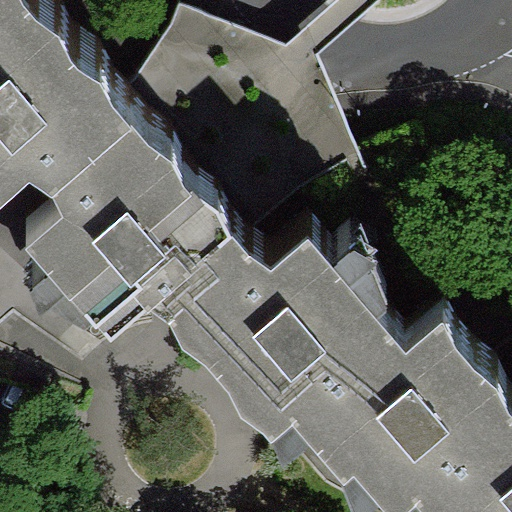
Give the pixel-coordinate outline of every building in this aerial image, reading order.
[(0,0),(0,159),(31,134),(53,149),(132,81),(112,59),(101,35),(75,16),(66,0),(0,0)] [(174,17),(132,81),(149,102),(173,118),(186,144),(220,173),(230,192),(251,219),(272,233),(310,203),(365,154),(324,67),(306,31),(288,46),(225,22),(181,2),(174,17)] [(149,102),(132,81),(53,149),(64,173),(28,205),(65,248),(112,303),(149,270),(172,287),(251,219),(230,192),(220,173),(186,144),(173,118),(149,102)] [(65,248),(28,205),(64,173),(53,149),(0,198),(0,375),(84,403),(88,353),(119,331),(170,319),(184,312),(172,287),(149,270),(112,303),(65,248)] [(310,203),(272,233),(251,219),(172,287),(184,312),(209,329),(231,356),(243,382),(273,404),(294,386),(394,299),(310,203)] [(408,316),(394,299),(294,386),(346,445),(356,437),(396,483),(417,466),(511,382),(511,370),(499,346),(476,331),(459,312),(445,284),(408,316)] [(511,511),(511,382),(417,466),(457,511),(511,511)]
